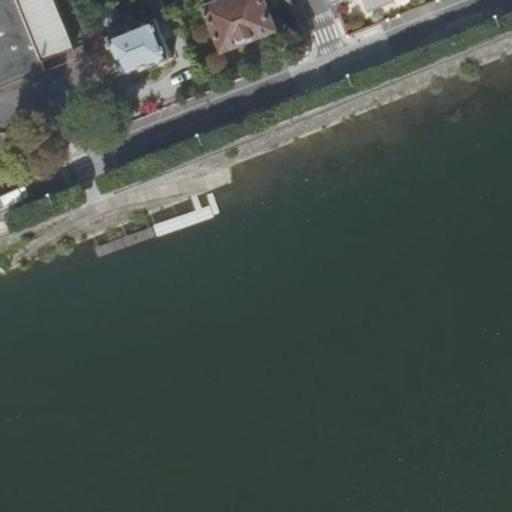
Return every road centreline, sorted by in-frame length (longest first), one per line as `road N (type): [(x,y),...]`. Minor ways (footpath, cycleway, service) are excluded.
road 1 (secondary): [(336,64),(0,200)]
road 2 (secondary): [(502,0),(336,64)]
